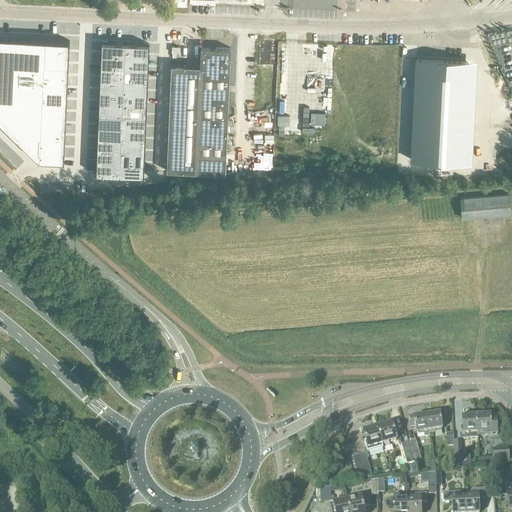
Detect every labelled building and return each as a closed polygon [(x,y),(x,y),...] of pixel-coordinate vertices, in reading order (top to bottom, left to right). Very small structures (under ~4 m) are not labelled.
[(0,118),(18,136),(17,138),(38,160),(40,160),(41,148),(41,136),(42,124),(42,112),(43,100),(44,88),(44,76),(45,64),(45,52),(46,39),(4,37),(4,40),(0,39),(0,118)] [(70,40),(46,39),(45,52),(69,53),(70,40)] [(102,42),(101,54),(125,55),(126,43),(102,42)] [(126,43),(125,55),(149,56),(150,44),(126,43)] [(167,171),(226,173),(231,48),(201,46),(200,66),(171,64),(167,171)] [(69,53),(45,52),(45,64),(69,65),(69,53)] [(101,54),(101,66),(125,67),(125,55),(101,54)] [(125,55),(125,67),(149,68),(149,56),(125,55)] [(416,58),(411,160),(471,163),(476,72),(465,60),(416,58)] [(304,59),(304,70),(322,71),(322,60),(304,59)] [(322,60),(322,71),(335,72),(336,61),(322,60)] [(352,62),(351,73),(365,73),(365,62),(352,62)] [(365,62),(365,73),(383,74),(383,63),(365,62)] [(69,65),(45,64),(44,76),(68,77),(69,65)] [(101,66),(100,78),(124,79),(125,67),(101,66)] [(125,67),(124,79),(148,80),(149,68),(125,67)] [(304,70),(303,81),(321,82),(322,71),(304,70)] [(322,71),(321,82),(335,82),(335,72),(322,71)] [(351,73),(351,83),(364,84),(365,73),(351,73)] [(365,73),(364,84),(382,85),(383,74),(365,73)] [(68,77),(44,76),(44,88),(68,89),(68,77)] [(100,78),(100,90),(124,91),(124,79),(100,78)] [(124,79),(124,91),(148,92),(148,80),(124,79)] [(303,81),(303,92),(321,93),(321,82),(303,81)] [(321,82),(321,93),(334,93),(335,82),(321,82)] [(351,83),(350,94),(364,95),(364,84),(351,83)] [(364,84),(364,95),(382,96),(382,85),(364,84)] [(68,89),(44,88),(43,100),(67,101),(68,89)] [(100,90),(99,102),(123,103),(124,91),(100,90)] [(124,91),(123,103),(147,104),(148,92),(124,91)] [(303,92),(302,103),(320,103),(321,93),(303,92)] [(321,93),(320,103),(334,104),(334,93),(321,93)] [(350,94),(350,105),(363,106),(364,95),(350,94)] [(364,95),(363,106),(381,106),(382,96),(364,95)] [(67,101),(43,100),(42,112),(66,113),(67,101)] [(99,102),(99,114),(123,115),(123,103),(99,102)] [(123,103),(123,115),(147,116),(147,104),(123,103)] [(302,103),(302,113),(320,114),(320,103),(302,103)] [(320,103),(320,114),(333,115),(334,104),(320,103)] [(350,105),(349,116),(363,116),(363,106),(350,105)] [(363,106),(363,116),(381,117),(381,106),(363,106)] [(66,113),(42,112),(42,124),(66,125),(66,113)] [(302,113),(301,124),(319,125),(320,114),(302,113)] [(99,114),(98,126),(122,127),(123,115),(99,114)] [(320,114),(319,125),(333,126),(333,115),(320,114)] [(123,115),(122,127),(146,128),(147,116),(123,115)] [(349,116),(349,126),(362,127),(363,116),(349,116)] [(363,116),(362,127),(380,128),(381,117),(363,116)] [(66,125),(42,124),(41,136),(65,137),(66,125)] [(301,124),(301,135),(319,136),(319,125),(301,124)] [(319,125),(319,136),(332,136),(333,126),(319,125)] [(98,126),(98,138),(122,139),(122,127),(98,126)] [(349,126),(348,137),(362,138),(362,127),(349,126)] [(122,127),(122,139),(146,140),(146,128),(122,127)] [(362,127),(362,138),(380,139),(380,128),(362,127)] [(301,135),(300,146),(318,147),(319,136),(301,135)] [(65,137),(41,136),(41,148),(65,149),(65,137)] [(319,136),(318,147),(332,147),(332,136),(319,136)] [(348,137),(348,148),(361,149),(362,138),(348,137)] [(98,138),(97,150),(121,151),(122,139),(98,138)] [(362,138),(361,149),(379,150),(380,139),(362,138)] [(122,139),(121,151),(145,152),(146,140),(122,139)] [(300,146),(300,156),(317,157),(318,157),(318,147),(300,146)] [(318,147),(318,157),(331,158),(332,147),(318,147)] [(65,149),(41,148),(40,160),(64,161),(65,149)] [(348,148),(347,159),(361,159),(361,149),(348,148)] [(361,149),(361,159),(363,160),(379,160),(379,150),(361,149)] [(97,150),(97,162),(121,163),(121,151),(97,150)] [(121,151),(121,163),(145,164),(145,152),(121,151)] [(300,156),(299,170),(316,170),(317,157),(300,156)] [(317,157),(316,170),(331,169),(331,158),(318,157),(317,157)] [(347,159),(347,170),(362,170),(363,160),(361,159),(347,159)] [(363,160),(362,170),(378,171),(379,160),(363,160)] [(97,162),(96,174),(120,175),(121,163),(97,162)] [(121,163),(120,175),(144,176),(145,164),(121,163)] [(462,218),(511,214),(509,194),(461,198),(462,218)] [(427,416),(429,432),(442,430),(440,414),(427,416)] [(429,432),(427,416),(416,418),(416,416),(409,417),(411,428),(416,427),(417,434),(424,433),(425,438),(430,437),(429,432)] [(477,417),(477,437),(497,436),(496,418),(490,419),(490,417),(482,417),(482,416),(477,417)] [(478,439),(477,437),(477,417),(462,418),(463,435),(460,435),(461,440),(478,439)] [(392,424),(377,429),(383,445),(397,441),(392,424)] [(384,448),(383,445),(377,429),(363,432),(366,442),(364,442),(367,453),(384,448)] [(415,440),(408,442),(414,462),(421,460),(415,440)] [(413,463),(408,443),(401,445),(407,465),(413,463)] [(509,461),(508,449),(493,450),(493,462),(509,461)] [(365,479),(372,477),(365,454),(358,456),(365,479)] [(470,456),(462,456),(462,457),(462,466),(470,466),(470,456)] [(417,473),(414,465),(407,468),(409,476),(417,473)] [(435,474),(427,474),(428,495),(436,494),(435,486),(435,474)] [(321,502),(331,501),(330,487),(320,488),(321,502)] [(473,493),(465,493),(465,511),(478,511),(478,500),(484,500),(484,490),(472,490),(473,493)] [(452,511),(465,511),(465,493),(444,494),(443,495),(443,501),(445,503),(452,503),(452,511)] [(415,500),(408,500),(408,511),(420,511),(420,504),(427,503),(426,494),(414,495),(415,500)] [(346,498),(347,501),(348,501),(350,511),(364,511),(364,507),(370,506),(368,496),(354,499),(353,496),(346,498)] [(394,511),(408,511),(408,500),(400,501),(400,496),(394,496),(394,511)] [(332,511),(350,511),(348,501),(347,501),(343,502),(343,500),(339,501),(339,502),(331,504),(332,511)]
